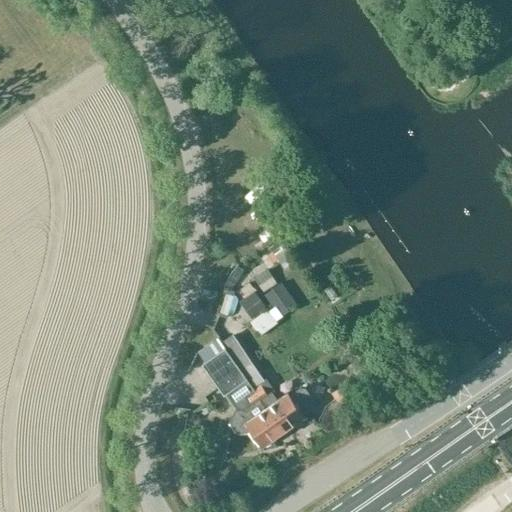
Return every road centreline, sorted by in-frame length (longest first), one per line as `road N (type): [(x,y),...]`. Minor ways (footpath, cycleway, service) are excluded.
road 1 (unclassified): [(160,511),(145,477),(175,172),(157,88),(94,0)]
road 2 (unclassified): [(279,511),(511,360)]
road 3 (primary): [(355,511),(511,403)]
